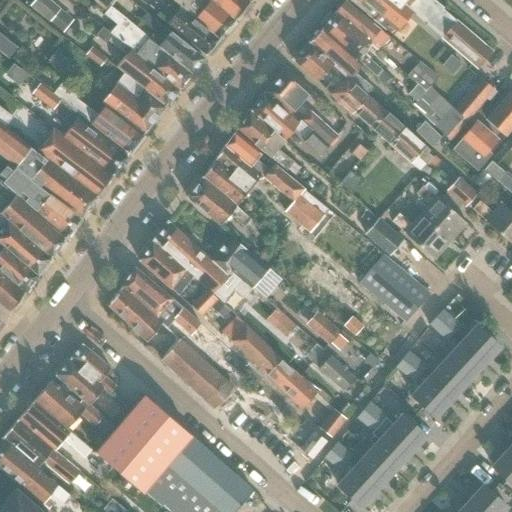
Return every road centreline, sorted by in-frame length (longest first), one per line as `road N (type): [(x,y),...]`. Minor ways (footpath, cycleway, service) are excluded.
road 1 (tertiary): [(67,299),(235,79),(308,0)]
road 2 (unclassified): [(299,511),(67,299)]
road 3 (residential): [(403,511),(511,392)]
